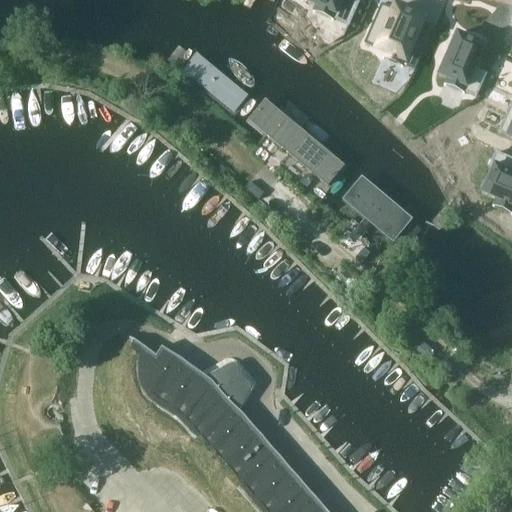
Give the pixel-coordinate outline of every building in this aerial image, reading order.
[(308,0),(307,4),(315,7),(313,12),(347,26),(348,27),(358,4),(347,0),(308,0)] [(381,6),(364,45),(384,54),(382,58),(414,71),(424,49),(413,44),(417,36),(416,36),(423,20),(395,8),(393,12),(381,6)] [(445,61),(438,77),(446,80),(444,85),(475,98),(485,76),(475,71),(478,63),(485,47),(456,35),(450,51),(449,51),(445,61)] [(185,70),(236,113),(251,95),(200,52),(185,70)] [(249,123),(326,189),(347,164),(270,98),(249,123)] [(511,102),(498,134),(511,140),(511,102)] [(493,169),(482,195),(495,201),(493,206),(511,214),(511,161),(495,154),(489,167),(493,169)] [(395,238),(415,215),(364,173),(345,197),(395,238)] [(264,511),(334,511),(246,412),(241,407),(255,386),(256,385),(258,382),(258,380),(258,379),(258,377),(237,355),(235,354),(233,354),(231,355),(205,371),(164,343),(159,352),(149,345),(136,337),(134,336),(132,336),(130,336),(128,336),(126,336),(124,337),(122,338),(123,341),(146,356),(146,359),(145,360),(145,363),(145,366),(145,368),(145,371),(145,375),(146,377),(147,380),(148,383),(148,384),(151,388),(152,389),(153,392),(150,396),(180,416),(264,511)] [(62,366),(67,359),(64,357),(61,357),(56,357),(52,358),(46,360),(43,362),(39,366),(37,371),(35,376),(34,380),(35,386),(37,390),(39,395),(43,398),(47,401),(51,403),(52,394),(50,393),(47,391),(45,389),(43,387),(42,384),(42,382),(42,379),(42,377),(43,375),(44,372),(46,370),(48,369),(49,367),(52,366),(54,366),(58,365),(60,365),(62,366)] [(68,381),(68,382),(71,383),(71,381),(71,378),(70,376),(69,373),(67,370),(66,369),(64,367),(70,358),(68,357),(67,359),(62,366),(60,365),(58,365),(54,366),(52,366),(49,367),(48,369),(46,370),(44,372),(43,375),(42,377),(42,379),(42,382),(42,384),(43,387),(45,389),(47,391),(50,393),(52,394),(51,403),(51,405),(53,406),(54,394),(57,395),(59,394),(62,394),(65,392),(67,390),(69,388),(66,386),(64,388),(63,389),(61,390),(59,391),(57,391),(55,391),(53,390),(51,390),(49,388),(47,386),(46,384),(46,382),(45,380),(46,377),(46,375),(48,373),(50,371),(52,370),(54,369),(56,368),(58,369),(60,369),(62,370),(64,371),(65,373),(67,374),(67,376),(68,379),(68,381)] [(69,395),(70,394),(73,389),(75,386),(75,383),(76,380),(75,376),(74,372),(72,369),(70,366),(73,360),(70,358),(64,367),(66,369),(67,370),(69,373),(70,376),(71,378),(71,381),(71,383),(70,385),(69,388),(67,390),(65,392),(62,394),(59,394),(57,395),(54,394),(53,406),(57,406),(58,399),(62,398),(66,397),(69,395)] [(119,511),(118,511),(107,511),(100,504),(103,501),(107,498),(106,497),(95,507),(96,508),(100,511),(119,511)]
